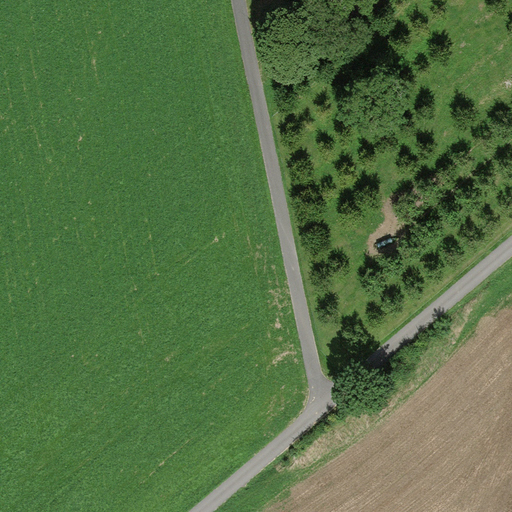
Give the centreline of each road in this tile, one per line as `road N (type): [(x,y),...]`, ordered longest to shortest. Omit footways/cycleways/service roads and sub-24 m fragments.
road 1 (track): [(195,511),(511,242)]
road 2 (track): [(322,402),(233,0)]
